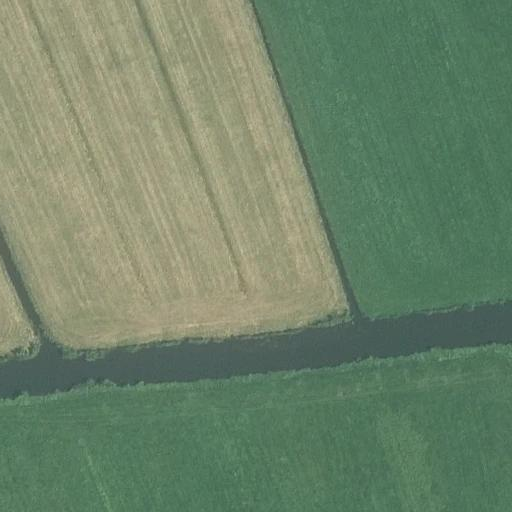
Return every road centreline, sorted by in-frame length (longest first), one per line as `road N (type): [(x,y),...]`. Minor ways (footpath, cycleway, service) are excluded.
road 1 (track): [(178,408),(511,370)]
road 2 (track): [(511,387),(477,511)]
